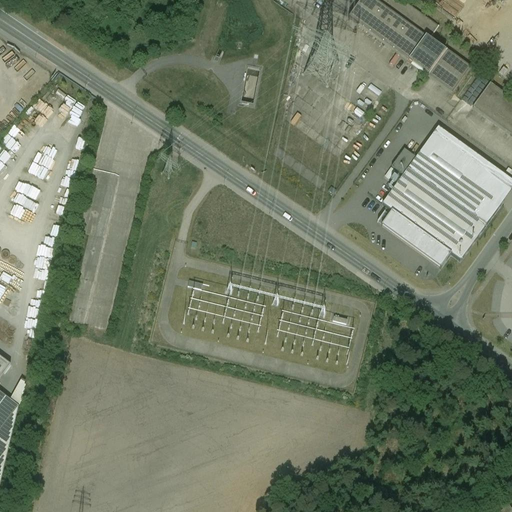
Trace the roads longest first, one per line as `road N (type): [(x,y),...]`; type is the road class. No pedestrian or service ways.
road 1 (secondary): [(0,19),(438,320)]
road 2 (unclassified): [(511,221),(438,320)]
